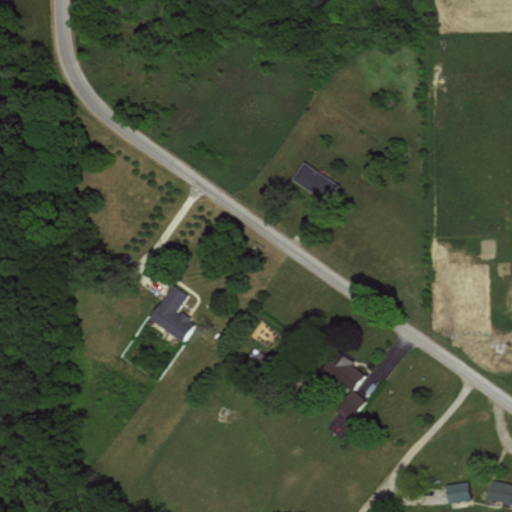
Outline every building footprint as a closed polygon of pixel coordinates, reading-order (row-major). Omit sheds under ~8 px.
[(338,183),(305,159),(292,177),(325,200),(338,183)] [(185,339),(198,320),(180,309),(190,294),(173,283),(151,317),(185,339)] [(355,390),(368,370),(336,350),(323,369),(352,388),(340,405),(356,415),(367,398),(355,390)] [(511,482),(493,478),(489,496),(511,501),(511,482)] [(446,483),(448,501),(470,499),(468,480),(446,483)]
